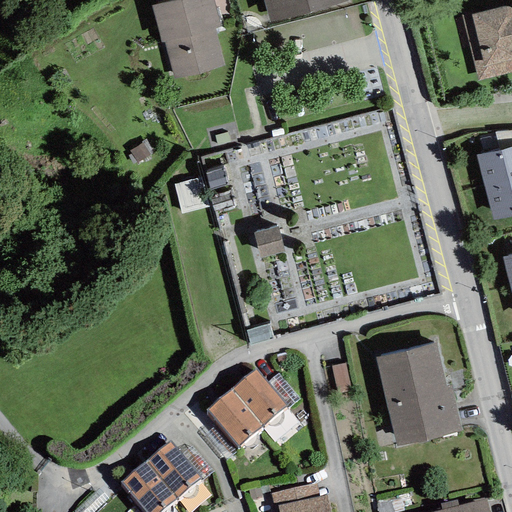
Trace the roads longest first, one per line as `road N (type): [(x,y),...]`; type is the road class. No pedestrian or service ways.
road 1 (residential): [(467,311),(225,370),(88,490)]
road 2 (tertiary): [(386,0),(467,311)]
road 3 (tertiary): [(467,311),(511,489)]
